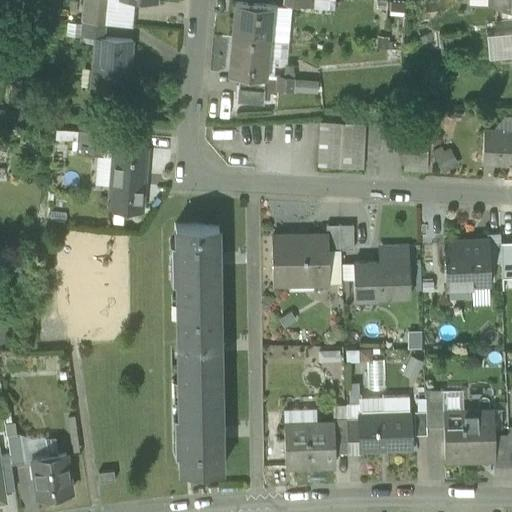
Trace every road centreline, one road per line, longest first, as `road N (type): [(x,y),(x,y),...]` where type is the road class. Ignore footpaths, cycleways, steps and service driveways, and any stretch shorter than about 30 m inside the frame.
road 1 (residential): [(511,199),(202,181),(188,131),(200,0)]
road 2 (residential): [(237,511),(511,499)]
